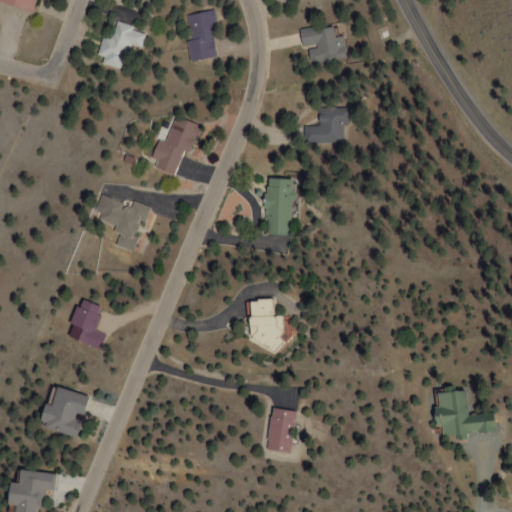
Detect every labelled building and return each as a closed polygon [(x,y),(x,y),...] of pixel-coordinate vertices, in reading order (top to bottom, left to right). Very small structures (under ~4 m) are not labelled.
[(35,0),(0,0),(0,3),(33,12),(35,0)] [(180,15),(188,59),(215,55),(207,10),(180,15)] [(142,31),(113,23),(109,35),(100,33),(93,60),(120,67),(125,46),(138,49),(142,31)] [(340,35),(331,36),(330,25),(296,29),(298,48),(306,47),(307,63),(343,59),(340,35)] [(317,126),(306,125),(306,143),(344,143),(344,107),(317,107),(317,126)] [(196,125),(173,117),(165,142),(159,140),(150,167),(178,176),(196,125)] [(265,234),(291,236),(293,179),(267,178),(265,234)] [(135,252),(143,222),(148,223),(152,208),(133,202),(132,205),(108,198),(100,225),(122,231),(118,247),(135,252)] [(271,298),(246,299),(248,348),(280,346),(279,316),(271,316),(271,298)] [(102,349),(107,335),(95,331),(103,307),(79,300),(67,338),(102,349)] [(76,437),(86,396),(52,387),(47,406),(40,404),(35,426),(76,437)] [(467,415),(465,390),(434,392),(436,426),(443,425),(443,438),(468,436),(468,433),(494,431),(493,413),(467,415)] [(290,452),(294,411),(269,408),(266,450),(290,452)] [(55,474),(16,470),(15,483),(5,482),(2,505),(12,506),(11,511),(34,511),(35,508),(42,509),(44,490),(53,492),(55,474)]
